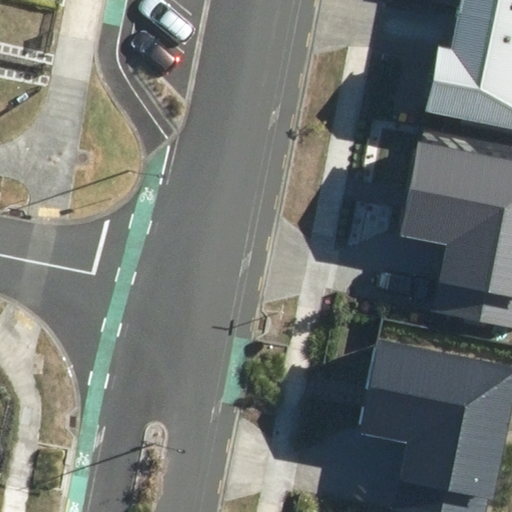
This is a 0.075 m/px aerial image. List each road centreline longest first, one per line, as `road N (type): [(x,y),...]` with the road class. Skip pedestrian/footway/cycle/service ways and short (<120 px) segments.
road 1 (tertiary): [(243,0),(177,284)]
road 2 (tertiary): [(106,511),(129,392),(177,284)]
road 3 (tertiary): [(172,511),(193,406),(177,284)]
road 4 (residential): [(177,284),(0,255)]
